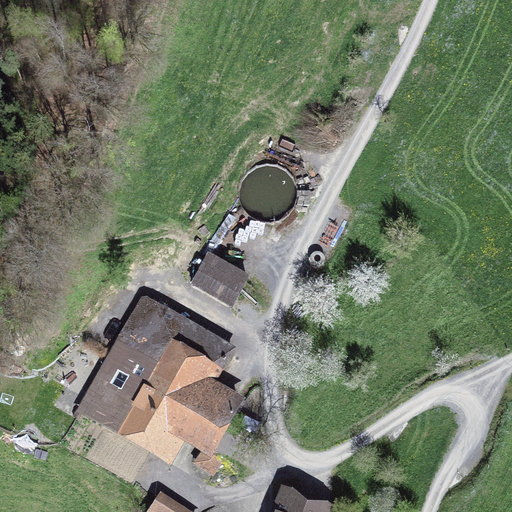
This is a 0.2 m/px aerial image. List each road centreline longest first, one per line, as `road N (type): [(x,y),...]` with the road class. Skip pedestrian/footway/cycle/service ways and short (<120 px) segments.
road 1 (track): [(475,378),(321,461),(290,456),(275,434),(271,406),(274,334),(302,240),(413,49),(432,0)]
road 2 (track): [(511,357),(475,378),(432,511)]
